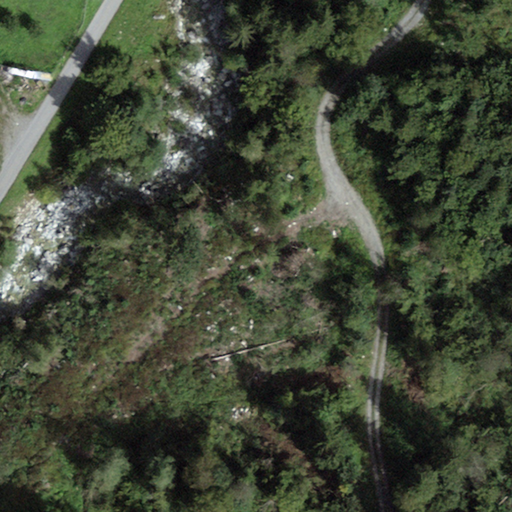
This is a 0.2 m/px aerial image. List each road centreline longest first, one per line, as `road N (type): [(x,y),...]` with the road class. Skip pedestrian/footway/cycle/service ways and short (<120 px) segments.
road 1 (track): [(385,511),(374,433),(380,273),(322,122),(337,88),(420,0)]
road 2 (residential): [(0,187),(113,0)]
